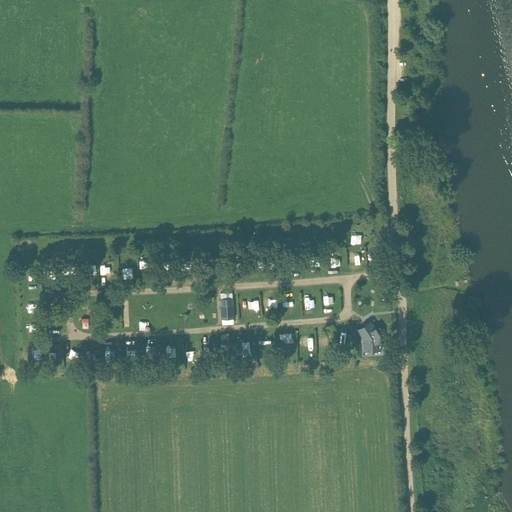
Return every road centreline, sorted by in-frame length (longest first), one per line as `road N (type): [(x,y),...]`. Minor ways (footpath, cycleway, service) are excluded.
road 1 (unclassified): [(411,511),(393,224)]
road 2 (unclassified): [(393,0),(393,224)]
